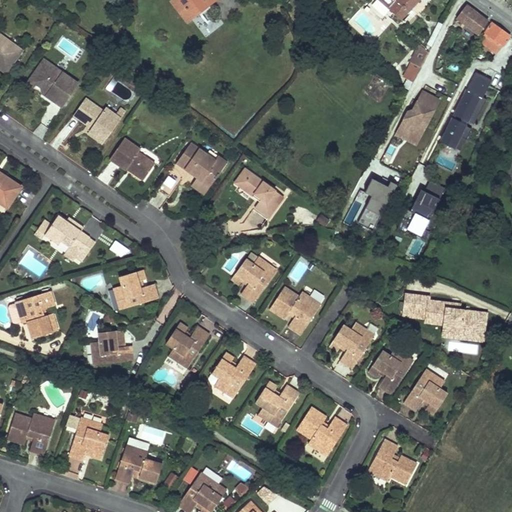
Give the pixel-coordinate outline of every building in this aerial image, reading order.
[(214,0),(177,0),(191,18),(201,11),(198,8),(206,2),(208,5),(214,0)] [(418,0),(378,0),(401,20),(418,0)] [(201,11),(208,5),(206,2),(198,8),(201,11)] [(488,22),(466,5),(457,18),(478,35),(488,22)] [(510,37),(492,23),(485,32),(487,34),(481,42),(495,53),(501,44),(503,46),(505,43),(505,44),(510,37)] [(24,49),(0,32),(0,62),(10,69),(24,49)] [(428,52),(419,43),(410,61),(420,67),(428,52)] [(10,69),(0,62),(0,66),(8,72),(10,69)] [(48,96),(63,106),(79,82),(65,72),(63,75),(55,69),(57,66),(52,63),(42,65),(35,74),(36,82),(42,87),(46,86),(52,90),(48,96)] [(65,72),(57,66),(55,69),(63,75),(65,72)] [(492,79),(476,71),(455,113),(462,116),(459,121),(452,118),(441,139),(454,146),(460,134),(466,138),(472,127),(466,124),(468,119),(474,122),(487,98),(483,96),(492,79)] [(35,74),(29,82),(48,96),(52,90),(46,86),(42,87),(36,82),(35,74)] [(439,99),(424,92),(419,103),(417,102),(409,118),(404,119),(400,127),(404,139),(416,135),(421,124),(426,126),(439,99)] [(105,111),(87,98),(75,114),(90,125),(93,127),(90,130),(98,135),(101,131),(108,136),(127,110),(122,107),(118,114),(107,107),(105,111)] [(409,118),(413,110),(408,112),(404,119),(409,118)] [(98,135),(90,130),(88,133),(103,143),(108,136),(101,131),(98,135)] [(466,138),(460,134),(454,146),(461,149),(466,138)] [(142,148),(126,136),(111,158),(128,169),(128,168),(144,179),(156,162),(140,151),(142,148)] [(192,143),(177,164),(197,178),(194,182),(207,191),(228,162),(219,156),(216,160),(192,143)] [(251,172),(245,167),(235,182),(239,184),(244,177),(247,178),(251,172)] [(183,179),(172,171),(158,190),(169,198),(183,179)] [(0,201),(8,206),(22,185),(3,172),(1,175),(0,174),(0,201)] [(260,200),(256,206),(269,216),(284,195),(251,172),(247,178),(244,177),(239,184),(253,194),(256,191),(263,196),(260,200)] [(372,196),(360,223),(377,230),(397,184),(391,181),(389,186),(372,179),(365,193),(372,196)] [(445,187),(430,179),(423,192),(421,191),(411,211),(406,208),(396,228),(405,233),(408,225),(422,232),(428,219),(427,218),(428,215),(430,215),(445,187)] [(207,191),(194,182),(191,186),(204,195),(207,191)] [(458,187),(453,184),(450,189),(455,192),(458,187)] [(263,196),(256,191),(253,194),(260,200),(263,196)] [(351,226),(364,203),(356,199),(344,222),(351,226)] [(256,210),(244,224),(253,232),(265,218),(256,210)] [(67,219),(60,214),(53,224),(46,233),(60,243),(62,240),(70,246),(68,249),(78,256),(92,236),(83,230),(85,226),(75,220),(73,223),(67,219)] [(75,220),(69,215),(67,219),(73,223),(75,220)] [(53,224),(45,218),(35,233),(43,238),(46,233),(53,224)] [(253,303),(277,269),(258,256),(253,263),(246,258),(231,279),(239,284),(241,281),(243,278),(249,282),(247,285),(240,294),(253,303)] [(147,278),(144,268),(119,276),(122,285),(114,287),(120,309),(159,297),(155,282),(145,286),(141,286),(139,280),(143,279),(147,278)] [(299,296),(284,286),(270,309),(284,319),(287,314),(289,311),(296,315),(293,318),(288,327),(300,335),(320,304),(302,292),(299,296)] [(7,308),(12,323),(15,324),(21,322),(21,323),(26,322),(32,339),(58,330),(52,313),(46,315),(43,316),(41,309),(44,308),(55,305),(50,291),(15,302),(15,303),(9,305),(7,308)] [(428,298),(405,296),(403,318),(426,320),(426,324),(444,326),(444,329),(463,330),(462,334),(478,335),(480,312),(459,310),(451,310),(452,304),(428,302),(428,298)] [(487,313),(480,312),(478,335),(462,334),(463,330),(444,329),(443,337),(484,341),(487,313)] [(351,369),(374,335),(354,322),(349,329),(342,324),(328,345),(337,351),(339,348),(341,345),(347,349),(345,352),(339,361),(351,369)] [(187,327),(180,323),(166,344),(174,348),(169,356),(187,369),(210,335),(197,326),(192,334),(190,338),(183,334),(185,330),(187,327)] [(125,339),(123,330),(98,334),(99,342),(91,343),(94,366),(134,360),(132,345),(122,347),(118,348),(117,341),(121,340),(125,339)] [(192,334),(185,330),(183,334),(190,338),(192,334)] [(391,395),(413,361),(394,348),(389,355),(382,350),(368,372),(376,377),(378,374),(380,371),(386,375),(384,377),(378,387),(391,395)] [(233,357),(226,352),(212,374),(219,379),(214,387),(232,399),(255,364),(243,356),(238,365),(235,368),(229,364),(231,360),(233,357)] [(444,382),(426,369),(403,403),(415,411),(421,403),(423,400),(429,404),(427,407),(425,410),(434,416),(448,394),(440,389),(444,382)] [(262,407),(257,415),(276,428),(299,393),(286,385),(281,393),(278,397),(272,392),(274,389),(276,386),(269,381),(256,402),(262,407)] [(281,393),(274,389),(272,392),(278,397),(281,393)] [(326,416),(311,407),(296,430),(311,439),(308,444),(327,456),(347,425),(335,417),(329,425),(327,429),(321,425),(323,421),(326,416)] [(31,419),(15,414),(7,440),(24,445),(26,440),(27,436),(34,438),(32,442),(29,451),(44,456),(55,420),(33,413),(31,419)] [(103,424),(81,417),(69,455),(83,460),(86,451),(87,447),(95,449),(93,453),(92,456),(102,459),(110,435),(100,432),(103,424)] [(397,446),(384,438),(367,470),(387,481),(390,477),(405,485),(417,464),(399,454),(397,457),(395,460),(391,458),(393,454),(397,446)] [(149,451),(128,444),(116,478),(130,483),(133,473),(135,469),(142,471),(140,475),(139,479),(157,485),(164,463),(147,457),(149,451)] [(191,485),(199,472),(192,468),(184,481),(191,485)] [(182,475),(175,470),(172,475),(179,480),(182,475)] [(220,485),(200,472),(178,505),(188,511),(192,511),(196,506),(198,502),(205,507),(202,510),(201,511),(212,511),(222,496),(215,492),(220,485)] [(172,475),(167,483),(174,488),(179,480),(172,475)] [(242,483),(235,489),(241,496),(248,490),(242,483)] [(257,511),(260,510),(251,500),(237,511),(257,511)]
